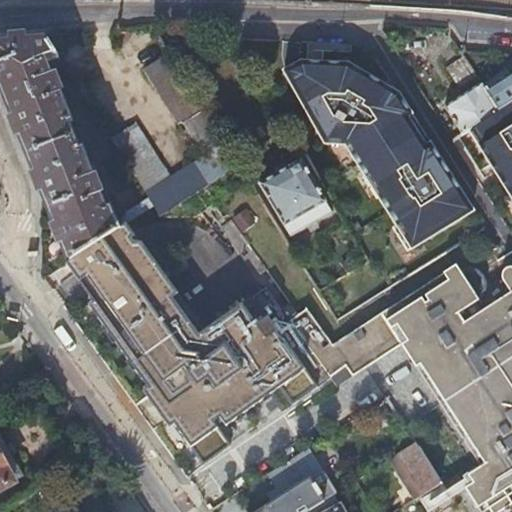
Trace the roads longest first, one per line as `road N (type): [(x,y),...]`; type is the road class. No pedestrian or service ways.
road 1 (residential): [(361,15),(0,18)]
road 2 (residential): [(181,511),(0,259)]
road 3 (residential): [(501,246),(361,15)]
road 4 (residential): [(511,26),(361,15)]
